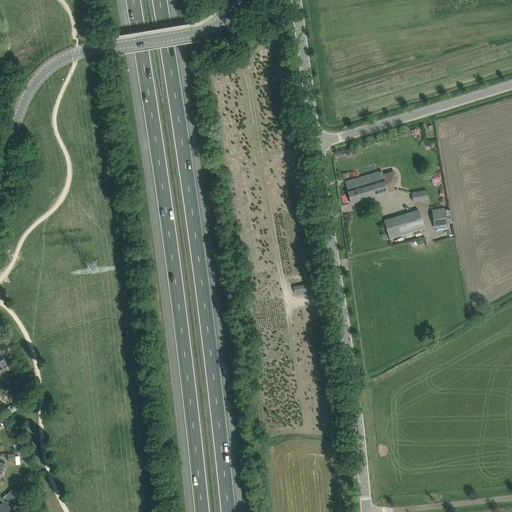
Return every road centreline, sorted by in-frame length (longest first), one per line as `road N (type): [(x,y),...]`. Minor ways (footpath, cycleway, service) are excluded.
road 1 (motorway): [(227,511),(161,0)]
road 2 (motorway): [(136,0),(200,511)]
road 3 (tertiary): [(366,511),(316,143)]
road 4 (tertiary): [(0,174),(23,101),(50,67),(77,53),(208,29),(243,0)]
road 5 (tertiary): [(316,143),(511,84)]
road 6 (tertiary): [(316,143),(296,0)]
road 7 (unclassified): [(374,511),(511,497)]
